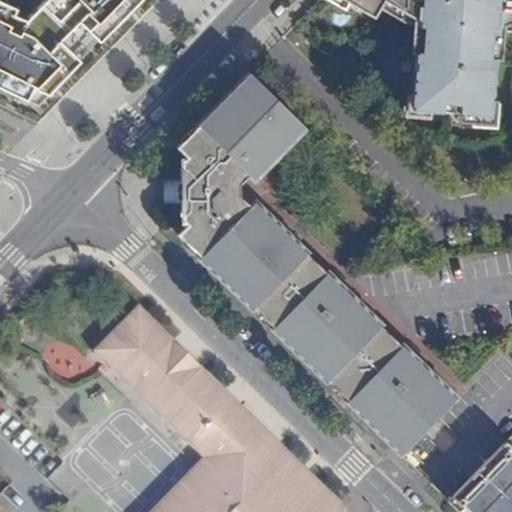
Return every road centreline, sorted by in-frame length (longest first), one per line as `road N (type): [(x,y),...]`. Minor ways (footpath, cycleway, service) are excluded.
road 1 (residential): [(401,511),(70,190)]
road 2 (tertiary): [(70,190),(256,0)]
